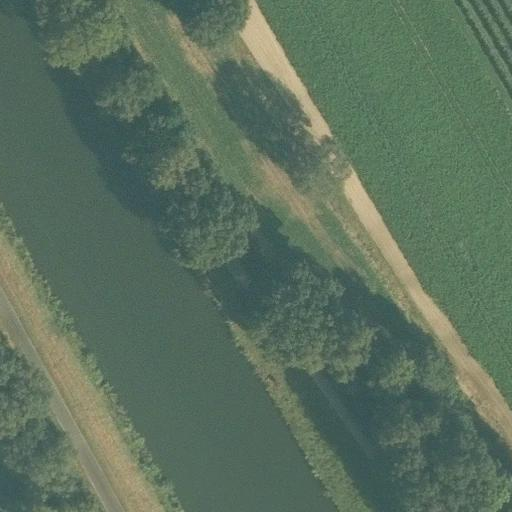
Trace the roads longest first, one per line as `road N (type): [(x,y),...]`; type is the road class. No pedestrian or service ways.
road 1 (track): [(282,326),(199,232),(60,0)]
road 2 (unclassified): [(114,511),(0,309)]
road 3 (unclassified): [(411,511),(282,326)]
